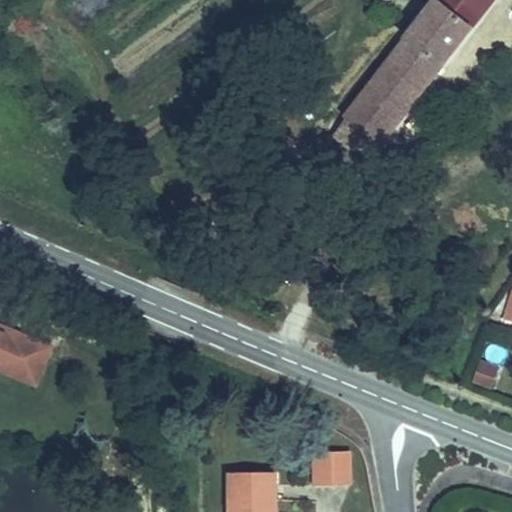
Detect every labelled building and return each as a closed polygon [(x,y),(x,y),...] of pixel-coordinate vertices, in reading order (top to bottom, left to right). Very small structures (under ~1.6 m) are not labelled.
[(448,0),(408,50),(443,76),(506,0),(448,0)] [(408,50),(397,67),(430,94),(443,76),(408,50)] [(430,94),(397,67),(339,139),(371,164),(430,94)] [(491,300),(499,284),(490,279),(482,295),(491,300)] [(0,372),(38,388),(55,345),(0,322),(0,372)] [(508,381),(511,367),(511,361),(495,356),(489,375),(508,381)] [(327,449),(327,482),(360,482),(359,448),(327,449)] [(270,511),(271,507),(286,506),(286,473),(241,474),(241,511),(270,511)]
